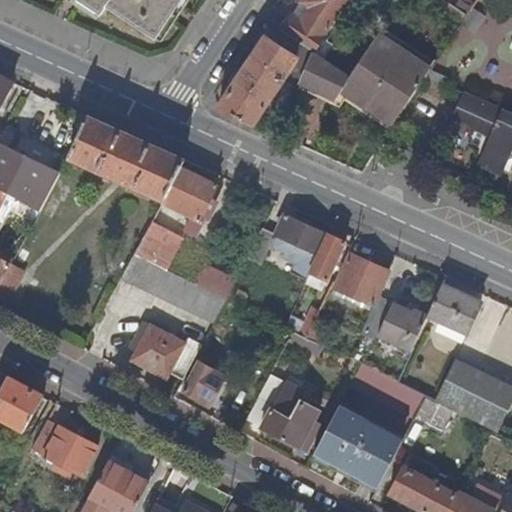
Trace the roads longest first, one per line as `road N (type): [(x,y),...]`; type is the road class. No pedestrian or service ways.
road 1 (residential): [(511,270),(170,118)]
road 2 (residential): [(327,511),(0,337)]
road 3 (residential): [(170,118),(0,39)]
road 4 (residential): [(249,0),(170,118)]
